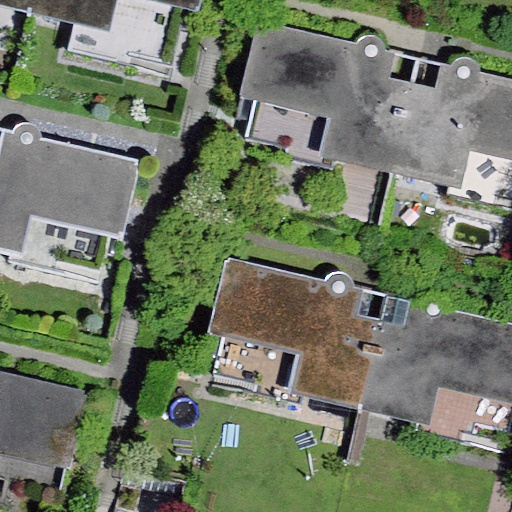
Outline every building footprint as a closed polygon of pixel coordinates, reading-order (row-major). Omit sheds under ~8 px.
[(0,0),(0,11),(32,19),(36,0),(0,0)] [(36,0),(32,19),(112,38),(120,1),(201,19),(205,0),(36,0)] [(357,46),(262,25),(245,101),(335,121),(325,163),(395,179),(422,62),(389,54),(386,47),(381,41),(374,38),(357,46)] [(453,69),(422,62),(395,179),(466,195),(475,159),(511,167),(511,83),(484,77),(479,66),(473,61),(466,61),(459,64),(453,69)] [(13,135),(0,131),(0,255),(26,261),(35,225),(123,245),(141,165),(44,143),(39,132),(33,127),(26,127),(19,129),(13,135)] [(323,283),(228,261),(210,337),(301,357),(291,400),(361,416),(387,298),(355,291),(352,284),(347,278),(339,275),(323,283)] [(419,305),(387,298),(361,416),(432,432),(440,396),(511,411),(511,327),(449,313),(445,303),(438,298),(431,298),(425,300),(419,305)] [(0,473),(2,464),(65,479),(85,396),(1,377),(0,374),(0,473)]
